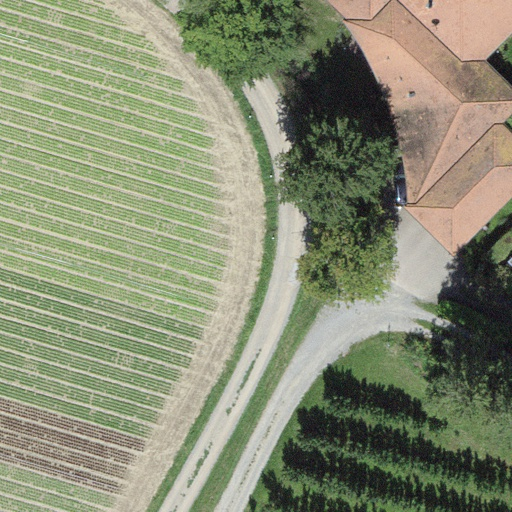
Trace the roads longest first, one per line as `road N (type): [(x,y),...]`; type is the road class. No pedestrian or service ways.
road 1 (track): [(179,0),(259,90),(282,141),(297,213),(289,278),(259,361),(177,511)]
road 2 (track): [(235,511),(323,343),(366,309),(432,297),(511,340)]
